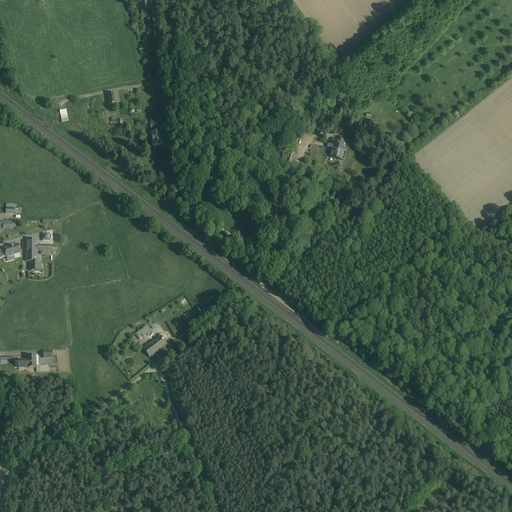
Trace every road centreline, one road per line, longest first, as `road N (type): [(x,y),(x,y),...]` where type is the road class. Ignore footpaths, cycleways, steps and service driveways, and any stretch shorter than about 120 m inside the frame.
road 1 (unclassified): [(262,239),(255,248),(179,182),(157,0)]
road 2 (unclassified): [(170,353),(0,482)]
road 3 (track): [(214,511),(158,363)]
road 4 (track): [(255,248),(259,280),(310,323),(338,333),(358,315)]
